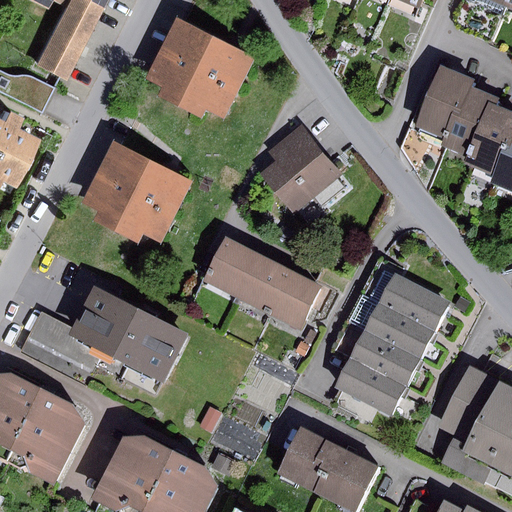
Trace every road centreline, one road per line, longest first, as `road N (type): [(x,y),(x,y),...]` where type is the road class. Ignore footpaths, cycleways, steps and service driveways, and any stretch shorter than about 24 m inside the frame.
road 1 (residential): [(511,309),(263,0)]
road 2 (residential): [(0,305),(154,0)]
